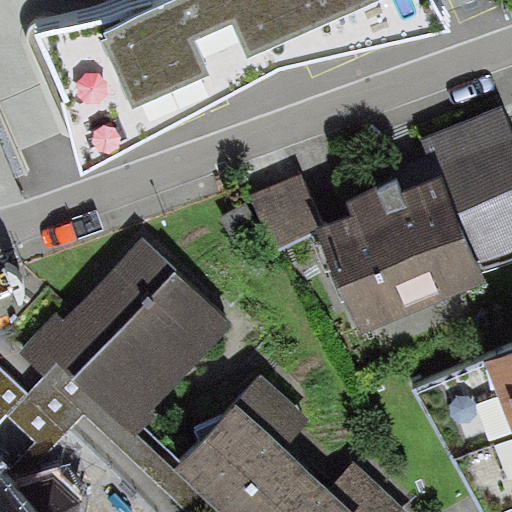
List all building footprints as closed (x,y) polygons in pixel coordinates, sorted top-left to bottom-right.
[(37,0),(64,59),(85,136),(235,56),(280,32),(422,0),(37,0)] [(436,162),(317,210),(322,223),(362,320),(511,258),(511,117),(504,97),(423,131),(436,162)] [(322,223),(317,210),(300,166),(252,188),(275,242),(322,223)] [(260,226),(246,199),(220,212),(234,239),(260,226)] [(57,307),(22,346),(66,385),(128,439),(160,404),(153,397),(234,309),(144,226),(66,315),(57,307)] [(511,335),(413,379),(485,511),(491,511),(511,503),(511,335)] [(196,511),(216,511),(226,501),(218,494),(210,486),(206,491),(58,355),(8,411),(30,431),(1,461),(17,476),(84,407),(196,511)] [(29,388),(0,361),(0,419),(8,411),(29,388)] [(200,428),(174,454),(210,486),(218,494),(226,501),(237,511),(414,511),(356,455),(333,477),(289,435),(312,411),(262,365),(212,416),(198,421),(200,428)] [(0,511),(55,511),(17,476),(1,461),(0,462),(0,511)] [(17,476),(55,511),(76,511),(83,490),(57,466),(17,476)]
